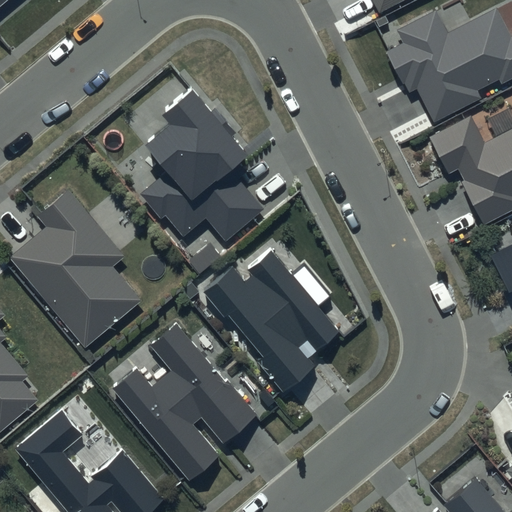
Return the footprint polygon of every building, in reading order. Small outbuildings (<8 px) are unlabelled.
[(371,0),(379,13),(404,0),(371,0)] [(436,10),(397,30),(404,43),(387,52),(408,93),(416,88),(434,122),(481,97),(478,91),(499,80),(501,84),(511,78),(511,35),(511,36),(496,8),(447,33),(436,10)] [(250,152),(192,83),(158,112),(168,123),(141,145),(163,172),(139,192),(161,218),(166,214),(183,234),(206,215),(226,238),(263,208),(230,169),(250,152)] [(470,117),(431,138),(449,173),(459,168),(465,180),(462,182),(484,225),(511,210),(511,127),(483,142),(470,117)] [(126,257),(69,189),(36,216),(46,228),(10,258),(85,348),(141,301),(113,267),(126,257)] [(511,244),(491,255),(509,290),(511,288),(511,244)] [(342,331),(271,248),(247,269),(252,275),(245,282),(232,268),(202,294),(224,319),(228,316),(263,357),(257,363),(283,393),(315,365),(310,359),(342,331)] [(0,430),(37,400),(21,381),(27,376),(1,344),(8,339),(0,329),(0,319),(5,315),(0,308),(0,430)] [(256,415),(176,322),(147,346),(169,371),(152,385),(137,367),(111,389),(189,479),(218,455),(192,425),(201,417),(223,443),(256,415)] [(85,434),(63,409),(15,450),(68,511),(112,511),(107,506),(111,502),(120,511),(150,511),(166,499),(123,450),(88,480),(64,452),(85,434)] [(504,511),(476,478),(442,506),(447,511),(438,511),(436,511),(504,511)]
